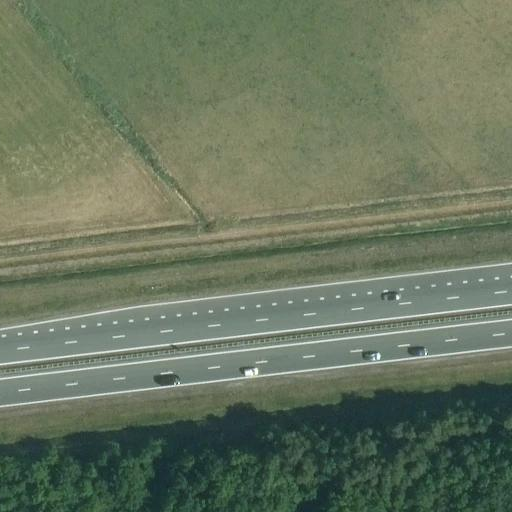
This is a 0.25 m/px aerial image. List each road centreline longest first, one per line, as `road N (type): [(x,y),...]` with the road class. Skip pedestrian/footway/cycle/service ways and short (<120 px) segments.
road 1 (trunk): [(0,395),(511,336)]
road 2 (trunk): [(511,292),(0,350)]
